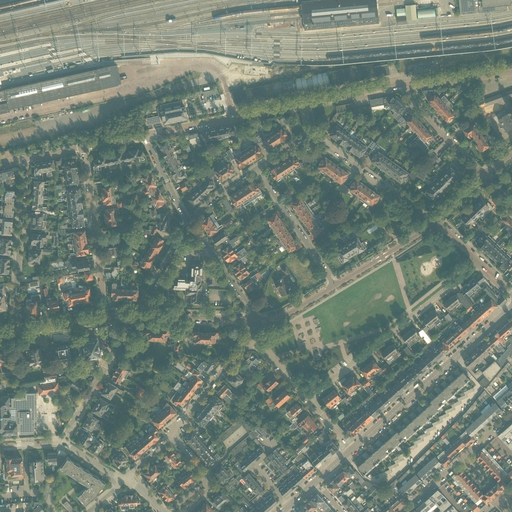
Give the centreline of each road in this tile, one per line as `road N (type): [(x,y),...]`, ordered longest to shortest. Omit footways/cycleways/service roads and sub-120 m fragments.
road 1 (residential): [(307,400),(478,261)]
road 2 (tertiary): [(352,448),(511,308)]
road 3 (residential): [(25,159),(11,332)]
road 4 (residential): [(104,319),(82,147)]
road 5 (tertiary): [(145,136),(305,105)]
road 6 (residential): [(434,222),(311,133)]
road 7 (residential): [(60,442),(137,316)]
road 8 (residential): [(403,511),(511,414)]
road 9 (residential): [(255,167),(333,285)]
road 10 (residential): [(483,177),(399,85)]
road 11 (residential): [(174,434),(254,341)]
